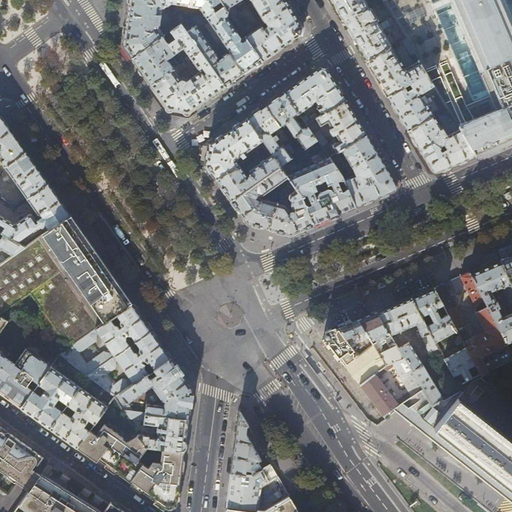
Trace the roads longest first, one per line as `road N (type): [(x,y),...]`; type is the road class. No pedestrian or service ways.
road 1 (secondary): [(1,67),(194,330)]
road 2 (secondary): [(261,323),(511,211)]
road 3 (secondary): [(389,511),(261,323)]
road 4 (secondary): [(234,349),(358,511)]
road 5 (secondary): [(424,197),(238,277)]
road 6 (residential): [(163,152),(328,35)]
road 7 (residential): [(328,35),(424,197)]
road 8 (residential): [(0,407),(148,511)]
road 9 (secondary): [(163,152),(67,16)]
road 10 (residential): [(219,348),(200,511)]
road 11 (secondary): [(238,277),(163,152)]
